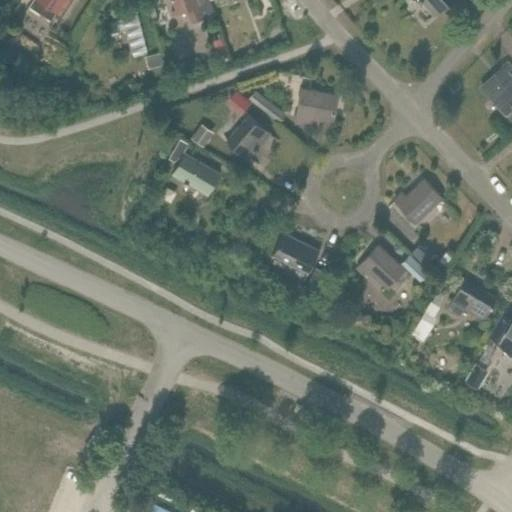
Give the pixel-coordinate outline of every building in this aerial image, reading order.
[(31,0),(28,5),(50,19),(61,0),(31,0)] [(191,21),(202,17),(201,15),(197,2),(198,2),(196,0),(172,0),(175,8),(171,10),(172,13),(186,7),(191,21)] [(209,0),(214,10),(222,7),(218,0),(209,0)] [(448,0),(420,0),(432,13),(423,20),(425,21),(448,0)] [(126,26),(131,45),(133,54),(147,50),(135,4),(121,7),(123,17),(109,20),(112,30),(126,26)] [(225,44),(215,47),(218,57),(228,53),(225,44)] [(163,62),(160,51),(145,55),(147,66),(163,62)] [(505,114),(511,108),(511,72),(509,69),(511,65),(511,63),(507,58),(478,85),(505,114)] [(285,112),(255,87),(248,95),(279,120),(285,112)] [(301,87),(297,112),(295,120),(317,124),(318,116),(332,119),(337,93),(301,87)] [(239,89),(232,98),(246,110),(253,101),(239,89)] [(256,145),(269,131),(248,113),(227,137),(248,155),(254,148),(255,149),(258,146),(256,145)] [(191,137),(202,144),(209,133),(199,126),(191,137)] [(182,155),(172,173),(206,193),(219,171),(187,152),(185,150),(182,155)] [(414,220),(441,194),(424,177),(405,194),(401,190),(393,198),(414,220)] [(272,252),(308,270),(319,248),(282,230),(272,252)] [(424,262),(432,254),(419,242),(411,251),(424,262)] [(404,267),(392,256),(377,243),(356,265),(364,272),(368,267),(388,285),(404,267)] [(408,252),(401,260),(420,278),(427,270),(408,252)] [(326,271),(315,266),(308,282),(319,287),(326,271)] [(446,306),(459,314),(463,308),(481,318),(477,324),(478,325),(496,295),(477,284),(479,281),(466,273),(446,306)] [(422,340),(436,317),(425,310),(410,333),(422,340)] [(511,353),(511,315),(504,311),(490,333),(506,343),(502,348),(511,353)] [(485,368),(475,361),(465,379),(475,385),(485,368)]
